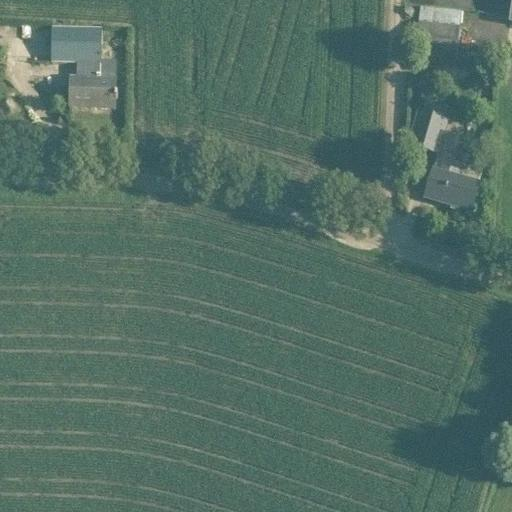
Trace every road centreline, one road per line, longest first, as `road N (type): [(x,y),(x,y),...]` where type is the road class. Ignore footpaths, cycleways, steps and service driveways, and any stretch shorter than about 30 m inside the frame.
road 1 (unclassified): [(382,243),(156,183),(0,178)]
road 2 (unclassified): [(382,243),(395,0)]
road 3 (unclassified): [(511,283),(382,243)]
